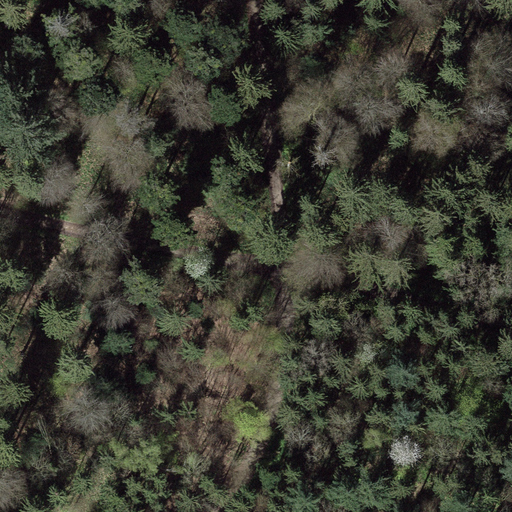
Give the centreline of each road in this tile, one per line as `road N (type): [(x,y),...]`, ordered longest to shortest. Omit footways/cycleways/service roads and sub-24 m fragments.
road 1 (track): [(511,324),(0,210)]
road 2 (track): [(228,511),(255,452),(285,331),(284,194),(257,0)]
